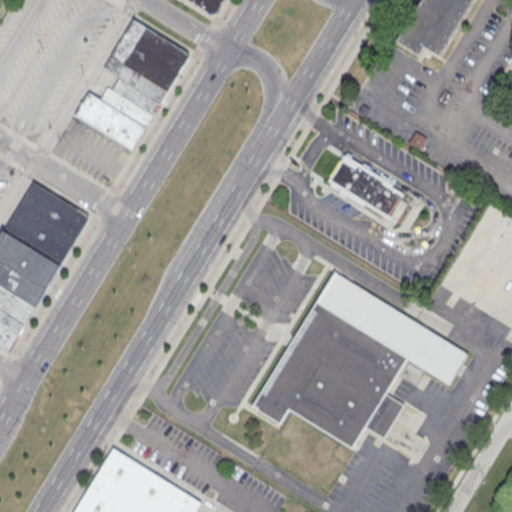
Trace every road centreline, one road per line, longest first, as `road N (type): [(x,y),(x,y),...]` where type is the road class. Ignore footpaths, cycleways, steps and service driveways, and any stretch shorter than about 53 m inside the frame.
road 1 (primary): [(39,511),(353,0)]
road 2 (primary): [(255,0),(0,424)]
road 3 (primary): [(163,308),(171,269),(271,96),(265,69),(224,51)]
road 4 (residential): [(122,219),(0,142)]
